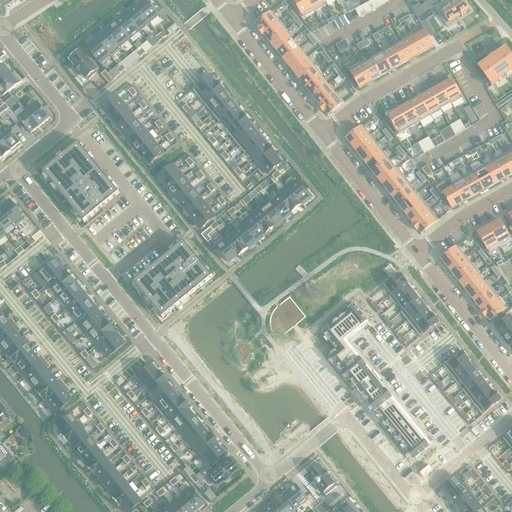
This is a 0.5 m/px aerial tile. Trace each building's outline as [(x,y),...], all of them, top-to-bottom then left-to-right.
[(146,0),(141,0),(134,6),(149,24),(159,16),(146,0)] [(307,0),(293,0),(303,17),(314,11),(307,0)] [(307,0),(314,11),(314,12),(325,6),(324,3),(321,0),(307,0)] [(453,0),(444,0),(435,7),(439,13),(438,14),(446,25),(447,25),(449,28),(457,22),(455,19),(468,10),(466,7),(467,6),(463,1),(462,2),(460,0),(457,0),(455,2),(453,0)] [(135,8),(126,15),(140,32),(149,24),(134,6),(135,8)] [(272,11),(255,24),(259,29),(258,29),(262,35),(263,35),(263,34),(279,21),(272,11)] [(126,15),(116,23),(130,40),(140,32),(126,15)] [(279,21),(263,34),(263,35),(270,43),(270,44),(285,32),(287,30),(279,21)] [(116,23),(106,31),(121,50),(122,49),(120,48),(130,40),(116,23)] [(429,26),(424,29),(429,39),(436,35),(429,26)] [(413,34),(412,34),(423,53),(434,47),(429,39),(424,29),(423,28),(413,34)] [(96,37),(95,38),(112,58),(121,50),(106,31),(97,39),(96,37)] [(285,32),(270,44),(277,52),(292,41),(285,32)] [(413,33),(401,40),(402,41),(402,40),(413,60),(413,59),(423,53),(412,34),(413,34),(413,33)] [(95,38),(85,46),(100,64),(110,56),(111,58),(112,58),(95,38)] [(402,41),(392,46),(402,65),(412,59),(413,60),(402,40),(402,41)] [(292,41),(277,52),(284,61),(284,62),(299,49),(292,41)] [(392,46),(381,52),(382,54),(392,71),(392,70),(402,65),(392,46)] [(490,82),(492,85),(511,71),(511,56),(505,47),(478,66),(490,82)] [(299,49),(284,62),(285,62),(291,70),(306,58),(299,49)] [(72,58),(70,60),(75,66),(75,67),(80,73),(80,72),(87,81),(98,72),(81,50),(80,52),(79,50),(71,56),(72,58)] [(372,60),(381,76),(391,71),(392,71),(382,54),(372,60)] [(306,58),(291,70),(298,79),(298,80),(313,67),(306,58)] [(361,64),(360,64),(371,83),(371,82),(381,76),(372,60),(371,58),(361,64)] [(360,63),(349,69),(360,88),(370,83),(371,83),(360,64),(361,64),(360,63)] [(0,83),(11,74),(4,65),(0,67),(0,83)] [(313,67),(298,80),(299,80),(306,88),(320,76),(321,77),(323,75),(315,66),(313,67)] [(105,71),(101,74),(108,84),(113,80),(105,71)] [(11,74),(0,83),(0,100),(3,105),(13,97),(9,92),(21,82),(13,72),(11,74)] [(210,76),(192,90),(199,99),(218,83),(216,84),(210,76)] [(320,76),(306,88),(313,97),(312,97),(312,98),(328,85),(321,77),(320,76)] [(451,79),(440,85),(451,103),(451,105),(462,99),(451,79)] [(218,83),(199,99),(206,107),(224,92),(224,91),(218,83)] [(334,94),(328,85),(312,98),(313,97),(320,106),(334,94)] [(440,85),(430,91),(440,109),(451,103),(440,85)] [(20,91),(15,95),(19,100),(24,96),(20,91)] [(224,92),(206,107),(212,114),(230,100),(224,93),(224,92),(224,91),(224,92)] [(430,91),(419,97),(430,116),(441,111),(440,109),(430,91)] [(320,106),(319,106),(323,112),(324,112),(328,116),(344,103),(336,93),(334,94),(320,106)] [(115,95),(100,107),(106,114),(123,100),(122,100),(120,102),(115,95)] [(419,97),(409,103),(420,122),(430,116),(419,97)] [(123,100),(106,114),(111,120),(128,107),(123,100)] [(230,100),(212,114),(219,122),(236,108),(230,100)] [(37,102),(27,110),(41,126),(50,118),(37,102)] [(5,103),(0,107),(4,112),(9,108),(5,103)] [(409,103),(399,109),(410,128),(420,122),(409,103)] [(128,107),(111,120),(117,127),(131,115),(133,113),(128,107)] [(236,108),(219,122),(219,123),(221,121),(226,128),(225,130),(243,115),(242,116),(236,108)] [(399,109),(388,115),(399,134),(410,128),(399,109)] [(27,110),(18,118),(31,134),(41,126),(27,110)] [(474,114),(468,117),(472,124),(478,121),(474,114)] [(131,115),(117,127),(122,133),(137,121),(131,115)] [(243,115),(225,130),(231,138),(250,123),(244,115),(243,115)] [(137,121),(122,133),(127,140),(142,128),(137,121)] [(250,123),(231,138),(238,146),(255,132),(249,124),(250,124),(250,123)] [(463,125),(453,131),(456,136),(465,130),(463,125)] [(363,126),(346,139),(354,148),(370,135),(363,126)] [(0,132),(0,139),(10,151),(20,142),(7,127),(0,132)] [(142,128),(127,140),(133,146),(147,134),(142,128)] [(453,131),(442,137),(445,142),(456,136),(453,131)] [(255,132),(238,146),(244,154),(262,140),(255,132)] [(147,134),(133,146),(138,153),(153,141),(147,134)] [(370,135),(354,148),(360,157),(377,144),(370,135)] [(441,135),(431,141),(432,143),(435,148),(445,142),(442,137),(441,135)] [(0,159),(2,157),(3,158),(11,152),(10,151),(0,139),(0,159)] [(262,140),(244,154),(245,154),(246,153),(253,160),(269,147),(269,146),(268,147),(262,140)] [(153,141),(138,153),(143,159),(158,147),(153,141)] [(78,143),(43,172),(84,223),(119,194),(78,143)] [(432,143),(421,149),(422,151),(424,154),(435,148),(432,143)] [(377,144),(360,157),(367,165),(383,153),(377,144)] [(158,147),(143,159),(149,166),(164,154),(158,147)] [(269,147),(253,160),(259,168),(257,169),(257,170),(276,155),(269,147)] [(383,153),(367,165),(374,174),(390,161),(383,153)] [(511,167),(504,154),(494,159),(505,180),(505,179),(511,174),(511,167)] [(276,155),(257,170),(264,178),(282,164),(275,156),(276,155)] [(494,159),(483,165),(494,185),(505,179),(505,180),(494,159)] [(390,161),(374,174),(380,182),(397,169),(390,161)] [(172,165),(158,177),(163,184),(180,170),(178,172),(172,165)] [(428,165),(421,169),(427,177),(433,174),(433,173),(428,165)] [(483,165),(473,171),(484,191),(485,191),(484,190),(494,185),(483,165)] [(397,169),(380,182),(387,191),(386,191),(404,177),(398,169),(397,169)] [(180,170),(163,184),(169,190),(186,176),(185,176),(180,170)] [(473,171),(462,177),(473,197),(484,191),(473,171)] [(186,176),(169,190),(174,197),(192,183),(186,176)] [(404,177),(386,191),(387,192),(387,191),(394,199),(411,185),(404,177)] [(462,177),(452,183),(463,203),(464,203),(463,202),(473,197),(462,177)] [(294,179),(285,186),(301,205),(300,204),(309,197),(294,179)] [(450,179),(435,187),(441,194),(443,193),(452,208),(463,202),(463,203),(452,183),(450,179)] [(192,183),(174,197),(179,203),(194,191),(189,185),(192,183)] [(411,185),(394,199),(400,207),(400,208),(418,194),(411,185)] [(285,186),(276,193),(292,213),(301,205),(285,186)] [(194,191),(179,203),(184,210),(199,198),(194,191)] [(277,195),(269,202),(282,219),(290,212),(291,213),(292,213),(276,193),(276,194),(277,195)] [(418,194),(400,208),(401,208),(407,216),(406,216),(406,217),(424,202),(418,194)] [(199,198),(184,210),(190,216),(207,202),(204,204),(199,198)] [(0,208),(0,210),(11,224),(14,228),(23,220),(20,216),(13,207),(8,202),(0,208)] [(207,202),(190,216),(195,223),(213,209),(207,202)] [(259,207),(258,208),(274,227),(274,226),(282,219),(269,202),(260,209),(259,207)] [(424,202),(406,217),(407,217),(407,216),(413,224),(414,225),(431,211),(424,202)] [(258,208),(249,215),(265,234),(274,227),(258,208)] [(213,209),(195,223),(201,230),(215,218),(210,211),(213,209)] [(0,228),(2,231),(3,231),(11,224),(0,210),(0,228)] [(413,224),(412,225),(417,231),(418,230),(421,234),(439,220),(431,211),(414,225),(413,224)] [(249,215),(241,222),(242,224),(256,241),(264,234),(265,235),(265,234),(249,215)] [(494,221),(488,225),(500,246),(511,240),(499,220),(495,222),(494,221)] [(242,224),(233,231),(248,249),(248,248),(247,247),(256,241),(242,224),(241,222),(240,223),(242,224)] [(482,229),(478,232),(489,253),(501,247),(500,246),(488,225),(481,228),(482,229)] [(209,229),(201,235),(207,243),(211,240),(207,236),(212,232),(209,229)] [(233,231),(225,238),(239,256),(247,249),(248,249),(233,231)] [(225,238),(215,246),(229,263),(238,255),(238,256),(239,256),(225,238)] [(184,242),(133,283),(162,318),(213,277),(184,242)] [(457,246),(441,259),(444,263),(443,264),(447,269),(448,268),(449,269),(465,256),(457,246)] [(465,256),(449,269),(455,277),(455,278),(472,264),(465,256)] [(53,260),(37,272),(47,285),(63,272),(62,272),(53,260)] [(472,264),(455,278),(462,286),(477,274),(477,275),(480,273),(472,263),(472,264)] [(389,266),(385,270),(389,275),(394,272),(389,266)] [(63,272),(47,285),(57,297),(73,284),(74,284),(73,283),(64,271),(63,271),(62,272),(63,272)] [(400,274),(383,287),(390,295),(390,296),(406,283),(406,284),(407,283),(400,274)] [(477,274),(462,286),(469,294),(468,295),(483,283),(483,282),(477,275),(477,274)] [(483,283),(468,295),(469,295),(475,303),(493,289),(486,280),(483,282),(483,283)] [(390,295),(388,297),(395,306),(397,304),(396,304),(412,291),(406,284),(406,283),(390,296),(390,295)] [(73,284),(57,297),(67,309),(82,296),(73,284)] [(493,289),(475,303),(475,304),(476,303),(482,311),(499,298),(493,289)] [(412,291),(396,304),(397,304),(402,311),(403,312),(419,299),(412,291)] [(82,296),(67,309),(77,321),(92,308),(82,296)] [(482,311),(481,312),(486,318),(487,317),(490,321),(504,309),(497,300),(500,298),(499,298),(482,311)] [(402,311),(400,313),(407,321),(425,307),(419,299),(403,312),(402,311)] [(356,306),(323,333),(337,350),(330,356),(415,460),(431,447),(345,342),(368,322),(356,306)] [(425,307),(407,321),(413,329),(431,315),(425,307)] [(92,308),(77,321),(86,333),(102,320),(92,308)] [(431,315),(413,329),(420,338),(439,323),(432,314),(431,315)] [(1,315),(0,315),(0,336),(15,324),(12,321),(8,324),(5,321),(1,315)] [(511,320),(509,316),(495,327),(501,335),(511,327),(511,320)] [(102,320),(86,333),(96,345),(112,332),(112,333),(113,332),(113,331),(103,320),(103,319),(102,320)] [(15,324),(0,336),(0,346),(5,352),(21,339),(20,339),(16,334),(14,331),(18,328),(15,324)] [(511,327),(501,335),(507,343),(508,343),(511,340),(511,327)] [(112,332),(96,345),(106,358),(122,345),(112,333),(112,332)] [(5,352),(4,352),(4,353),(14,365),(15,365),(15,364),(31,351),(26,346),(24,343),(27,340),(24,336),(20,339),(21,339),(5,352)] [(31,351),(15,364),(15,365),(25,376),(44,360),(41,357),(38,360),(35,357),(31,351)] [(462,352),(443,367),(450,375),(468,361),(469,361),(462,352)] [(90,356),(89,356),(85,360),(92,369),(97,365),(90,356)] [(44,360),(25,376),(34,388),(35,388),(50,376),(46,370),(43,367),(47,364),(44,360)] [(468,361),(450,375),(457,383),(460,380),(474,369),(468,361)] [(149,365),(133,378),(141,388),(143,386),(142,386),(157,374),(157,373),(149,365)] [(474,369),(460,380),(466,388),(480,377),(474,369)] [(157,374),(142,386),(143,386),(149,394),(150,395),(164,383),(165,383),(165,382),(158,373),(157,373),(157,374)] [(34,388),(33,389),(34,390),(43,401),(44,402),(45,401),(44,401),(64,385),(61,381),(57,384),(55,381),(50,376),(35,388),(34,388)] [(466,388),(462,391),(469,399),(487,385),(480,377),(466,388)] [(120,378),(115,382),(118,386),(124,382),(120,378)] [(149,394),(147,396),(155,404),(155,405),(171,391),(165,383),(164,383),(150,395),(149,394)] [(64,385),(44,401),(45,401),(55,413),(70,400),(66,394),(63,391),(67,388),(64,385)] [(487,385),(469,399),(475,407),(493,393),(493,392),(487,385)] [(155,404),(153,406),(160,415),(179,400),(178,400),(171,391),(155,405),(155,404)] [(493,393),(475,407),(482,415),(501,400),(493,392),(493,393)] [(179,400),(160,415),(168,424),(170,423),(169,423),(186,409),(187,409),(179,399),(178,400),(179,400)] [(186,409),(169,423),(170,423),(177,431),(193,418),(186,409)] [(70,413),(54,426),(60,433),(61,434),(77,421),(76,421),(70,413)] [(193,418),(177,431),(184,440),(200,427),(193,418)] [(60,433),(60,434),(67,443),(68,442),(67,442),(83,429),(85,428),(78,419),(76,421),(77,421),(61,434),(60,433)] [(200,427),(184,440),(191,449),(208,436),(207,435),(200,427)] [(83,429),(67,442),(68,442),(74,450),(89,437),(83,429)] [(511,430),(502,438),(511,449),(511,447),(511,430)] [(208,436),(191,449),(198,458),(215,444),(215,445),(216,444),(208,434),(207,435),(208,436)] [(89,437),(74,450),(80,458),(94,446),(94,447),(98,444),(91,435),(89,437)] [(1,444),(0,444),(0,472),(1,474),(8,469),(5,465),(13,459),(1,444)] [(215,444),(198,458),(206,467),(222,454),(215,445),(215,444)] [(94,446),(80,458),(86,465),(87,466),(101,454),(94,447),(94,446)] [(86,465),(85,466),(92,474),(93,474),(93,473),(107,462),(101,454),(87,466),(86,465)] [(227,459),(207,474),(216,485),(223,480),(223,481),(229,476),(229,475),(236,470),(234,468),(236,467),(229,459),(228,460),(227,459)] [(107,462),(93,473),(93,474),(100,481),(113,470),(107,462)] [(309,473),(308,474),(326,496),(337,487),(329,478),(330,477),(325,471),(324,472),(319,465),(315,468),(313,467),(309,470),(309,473)] [(113,470),(100,481),(106,489),(120,478),(113,470)] [(469,471),(461,477),(465,482),(466,482),(473,476),(469,471)] [(120,478),(106,489),(112,497),(126,486),(127,486),(128,485),(121,476),(120,478)] [(455,477),(440,489),(446,498),(462,485),(455,477)] [(462,485),(446,498),(453,506),(469,492),(470,492),(471,492),(473,490),(466,482),(465,482),(462,485)] [(283,494),(296,510),(308,500),(295,484),(283,494)] [(112,497),(111,497),(118,506),(119,505),(133,494),(127,486),(126,486),(112,497)] [(190,489),(183,495),(196,510),(202,504),(190,489)] [(209,490),(204,494),(210,502),(215,498),(209,490)] [(469,492),(453,506),(457,511),(461,511),(475,501),(476,501),(477,500),(471,492),(470,492),(469,492)] [(283,493),(270,504),(270,505),(271,504),(277,511),(293,511),(296,510),(283,494),(283,493)] [(133,494),(119,505),(124,511),(127,511),(140,502),(133,494)] [(177,500),(186,511),(192,511),(196,510),(183,495),(177,500)] [(176,498),(169,504),(170,506),(171,506),(175,511),(186,511),(177,500),(176,498)] [(347,498),(331,511),(332,511),(346,511),(353,506),(347,498)] [(324,500),(320,504),(325,511),(329,511),(332,510),(324,500)] [(475,501),(461,511),(477,511),(481,509),(475,501)]
